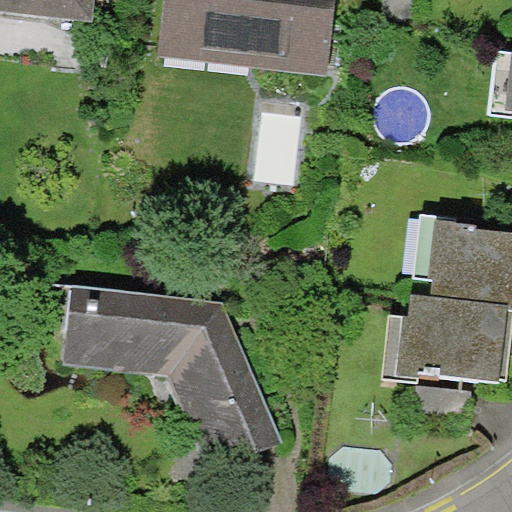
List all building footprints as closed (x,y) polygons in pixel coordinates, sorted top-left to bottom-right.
[(95,0),(0,0),(0,13),(93,23),(95,0)] [(421,0),(165,0),(157,63),(337,86),(345,22),(417,31),(421,0)] [(511,50),(499,49),(491,123),(511,125),(511,50)] [(511,229),(427,219),(418,282),(432,284),(430,301),(418,299),(415,322),(394,319),(387,375),(510,391),(511,376),(511,229)] [(231,307),(43,284),(48,366),(169,375),(211,474),(287,446),(231,307)]
